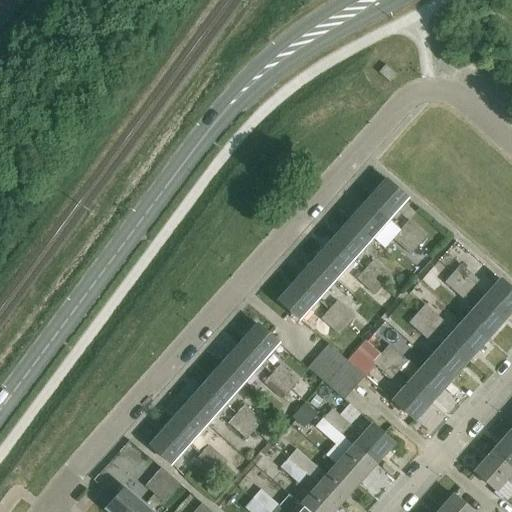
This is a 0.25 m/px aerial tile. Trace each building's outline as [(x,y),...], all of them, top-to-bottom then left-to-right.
[(397,75),(386,65),(379,73),(390,82),(397,75)] [(511,232),(511,183),(442,123),(417,152),(511,232)] [(387,180),(369,200),(389,218),(407,199),(387,180)] [(371,239),(389,218),(369,200),(350,220),(371,239)] [(332,240),(353,259),(371,239),(350,220),(332,240)] [(401,230),(418,245),(426,236),(409,221),(401,230)] [(401,230),(393,239),(410,254),(418,245),(401,230)] [(314,261),(335,279),(353,259),(332,240),(314,261)] [(296,281),(317,299),(335,279),(314,261),(296,281)] [(365,270),(383,286),(391,277),(373,261),(365,270)] [(453,274),(470,290),(479,281),(461,265),(453,274)] [(365,270),(357,279),(375,295),(383,286),(365,270)] [(470,290),(453,274),(445,283),(463,299),(470,290)] [(511,290),(501,280),(482,301),(503,320),(511,309),(511,290)] [(317,299),(296,281),(278,301),(298,320),(317,299)] [(329,311),(347,327),(355,318),(337,301),(329,311)] [(482,301),(464,321),(485,340),(503,320),(482,301)] [(425,306),(417,315),(434,330),(442,321),(425,306)] [(329,311),(321,320),(339,336),(347,327),(329,311)] [(421,344),(434,330),(417,315),(402,331),(409,337),(411,335),(421,344)] [(446,341),(467,360),(485,340),(464,321),(446,341)] [(257,324),(239,345),(260,363),(278,343),(257,324)] [(449,380),(467,360),(446,341),(438,350),(430,342),(421,353),(429,360),(428,361),(449,380)] [(242,383),(260,363),(239,345),(221,365),(242,383)] [(322,353),(339,368),(345,361),(328,346),(322,353)] [(389,346),(381,355),(399,371),(407,361),(389,346)] [(339,368),(322,353),(315,361),(332,376),(339,368)] [(391,379),(399,371),(381,355),(373,364),(391,379)] [(325,384),(332,376),(315,361),(308,369),(325,384)] [(345,361),(339,368),(356,383),(363,376),(345,361)] [(428,361),(410,381),(431,400),(449,380),(428,361)] [(224,404),(242,383),(221,365),(203,385),(224,404)] [(272,375),(290,391),(297,382),(280,366),(272,375)] [(332,376),(349,391),(356,383),(339,368),(332,376)] [(272,375),(264,384),(282,400),(290,391),(272,375)] [(349,391),(332,376),(325,384),(343,399),(349,391)] [(413,421),(431,400),(410,381),(392,402),(413,421)] [(185,405),(206,424),(224,404),(203,385),(185,405)] [(167,425),(188,444),(206,424),(185,405),(167,425)] [(237,415),(254,431),(263,422),(245,406),(237,415)] [(332,410),(324,419),(341,434),(350,425),(332,410)] [(237,415),(229,424),(246,440),(254,431),(237,415)] [(313,415),(302,422),(310,436),(321,429),(313,415)] [(170,464),(188,444),(167,425),(149,445),(170,464)] [(372,425),(353,445),(374,464),(393,443),(372,425)] [(511,433),(510,432),(492,452),(511,469),(511,433)] [(335,465),(356,484),(374,464),(353,445),(335,465)] [(200,455),(218,471),(226,462),(208,446),(200,455)] [(306,475),(317,485),(338,504),(356,484),(335,465),(326,476),(297,450),(288,459),(306,475)] [(511,469),(492,452),(474,472),(495,491),(505,480),(511,486),(511,469)] [(200,455),(192,464),(210,480),(218,471),(200,455)] [(306,475),(288,459),(280,468),(298,484),(306,475)] [(154,495),(170,476),(161,469),(145,487),(154,495)] [(154,495),(163,502),(179,484),(170,476),(154,495)] [(252,499),(266,511),(273,511),(278,506),(255,485),(247,494),(253,499),(252,499)] [(331,511),(338,504),(317,485),(300,506),(306,511),(331,511)] [(105,509),(107,511),(138,511),(143,506),(123,488),(105,509)] [(438,511),(471,511),(453,495),(438,511)] [(266,511),(252,499),(244,509),(247,511),(266,511)]
